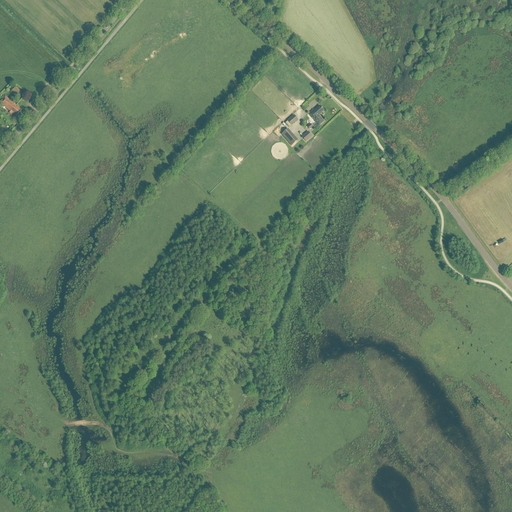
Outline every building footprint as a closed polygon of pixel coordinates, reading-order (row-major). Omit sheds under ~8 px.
[(13,91),(19,97),(22,93),(16,88),(13,91)] [(0,103),(16,117),(22,110),(5,97),(0,102),(0,103)] [(309,114),(315,121),(319,125),(323,121),(319,116),(324,111),(319,106),(314,111),(313,110),(309,114)] [(293,116),(287,121),(292,126),(297,121),(293,116)] [(282,134),(292,146),(297,141),(287,130),(282,134)] [(307,132),(301,138),(306,142),(312,137),(307,132)]
